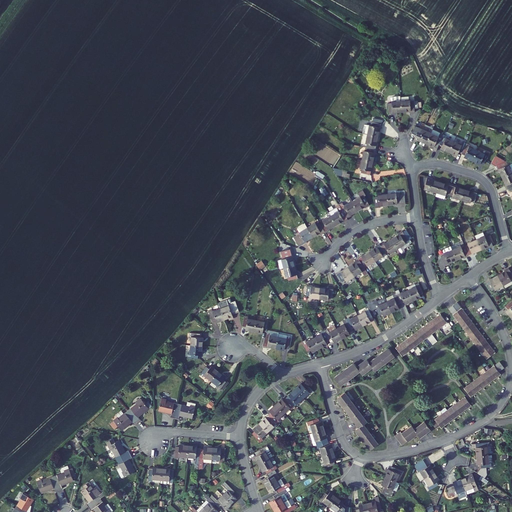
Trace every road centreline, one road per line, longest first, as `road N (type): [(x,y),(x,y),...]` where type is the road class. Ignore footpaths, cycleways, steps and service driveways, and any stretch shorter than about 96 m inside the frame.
road 1 (residential): [(445,439),(492,413),(511,377),(500,328),(469,276)]
road 2 (residential): [(507,252),(484,180),(438,164),(410,167)]
road 3 (residential): [(440,298),(384,338),(320,363)]
